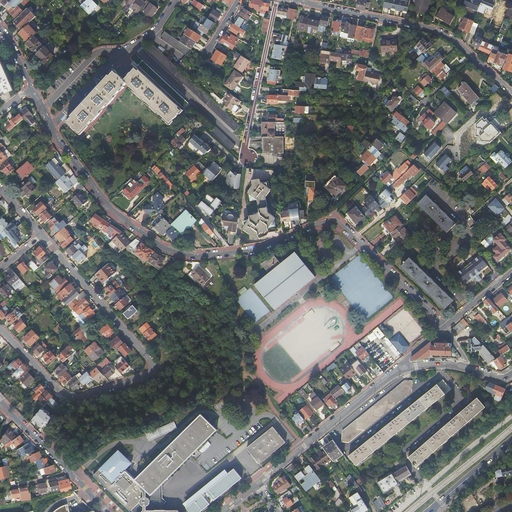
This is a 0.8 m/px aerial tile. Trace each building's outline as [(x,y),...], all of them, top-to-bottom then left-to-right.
[(22,0),(18,0),(18,1),(17,0),(15,0),(9,6),(13,10),(17,6),(22,0)] [(29,1),(27,0),(22,0),(17,6),(10,14),(15,18),(22,11),(20,8),(23,5),(24,6),(29,1)] [(86,0),(80,6),(89,14),(98,6),(92,0),(86,0)] [(141,0),(135,0),(134,2),(132,5),(131,7),(130,7),(136,11),(138,13),(139,12),(145,3),(143,1),(141,0)] [(204,5),(195,0),(194,0),(193,2),(192,3),(199,8),(198,10),(200,12),(204,5)] [(257,12),(260,12),(261,9),(263,2),(252,0),(250,0),(249,8),(252,9),(252,10),(254,10),(254,9),(257,10),(257,12)] [(263,0),(263,2),(261,9),(262,10),(261,13),(266,14),(262,31),(267,32),(271,11),(269,11),(270,5),(269,5),(270,1),(265,0),(263,0)] [(357,0),(356,9),(368,11),(370,2),(359,0),(357,0)] [(395,10),(397,1),(394,0),(384,0),(383,8),(388,9),(388,8),(391,9),(395,10)] [(403,11),(407,12),(408,7),(409,3),(403,2),(403,1),(397,0),(397,1),(395,10),(395,11),(400,12),(400,11),(403,11)] [(430,0),(427,0),(414,0),(412,10),(427,14),(430,0)] [(148,1),(142,9),(152,16),(154,14),(155,14),(156,12),(155,12),(158,8),(148,1)] [(442,7),(438,14),(435,17),(439,20),(441,19),(449,24),(454,17),(446,11),(446,10),(442,7)] [(36,17),(27,8),(13,22),(21,30),(27,24),(28,25),(29,23),(36,17)] [(248,21),(252,14),(243,8),(241,11),(242,12),(239,16),(248,21)] [(288,9),(287,19),(296,20),(297,13),(296,13),(296,11),(288,9)] [(214,10),(209,18),(216,22),(221,14),(216,11),(214,10)] [(306,33),(310,17),(300,15),(296,31),(306,33)] [(329,17),(322,16),(321,19),(319,25),(327,27),(329,17)] [(233,24),(241,29),(245,21),(238,17),(233,24)] [(321,19),(310,17),(306,33),(317,36),(319,25),(321,19)] [(203,25),(209,29),(211,30),(215,23),(207,18),(205,21),(202,19),(200,22),(203,24),(203,25)] [(120,19),(111,27),(117,33),(126,25),(120,19)] [(459,29),(470,33),(474,22),(464,19),(462,24),(461,23),(459,29)] [(340,32),(342,21),(336,20),(336,22),(334,22),(332,31),(340,32)] [(377,23),(367,21),(363,38),(368,39),(368,38),(373,39),(377,23)] [(197,22),(192,30),(197,33),(201,35),(202,36),(205,32),(207,33),(209,29),(203,25),(197,22)] [(37,32),(29,23),(28,25),(36,34),(37,32)] [(350,25),(350,24),(343,23),(341,29),(345,30),(344,33),(348,34),(350,25)] [(27,24),(21,30),(19,33),(28,25),(27,24)] [(242,34),(244,31),(241,29),(233,24),(229,30),(237,35),(239,32),(242,34)] [(36,34),(28,25),(19,33),(27,42),(34,36),(36,34)] [(357,27),(350,25),(348,34),(348,38),(354,39),(357,27)] [(189,28),(185,34),(185,35),(193,39),(196,41),(197,42),(201,35),(197,33),(192,30),(189,28)] [(362,41),(365,28),(361,28),(360,30),(358,29),(356,39),(362,41)] [(186,57),(192,50),(191,50),(191,49),(181,42),(180,42),(165,31),(160,38),(186,57)] [(276,45),(280,46),(283,35),(273,33),(273,34),(278,36),(277,40),(273,39),(272,44),(276,45)] [(428,33),(423,33),(418,38),(421,40),(416,45),(417,46),(420,49),(424,54),(433,46),(430,42),(428,44),(424,39),(428,33)] [(185,34),(180,42),(181,42),(191,49),(196,41),(193,39),(185,35),(185,34)] [(226,35),(221,44),(232,50),(239,39),(232,35),(230,37),(226,35)] [(283,46),(293,47),(294,44),(295,38),(293,37),(291,44),(285,43),(287,36),(283,35),(280,46),(283,46)] [(34,36),(27,42),(26,43),(28,45),(30,47),(30,48),(30,49),(32,51),(33,51),(36,53),(43,46),(34,36)] [(477,47),(479,48),(482,40),(476,37),(472,46),(477,47)] [(491,53),(494,47),(487,44),(488,41),(483,39),(482,40),(479,48),(479,49),(490,54),(491,53)] [(396,41),(382,41),(382,52),(397,51),(396,41)] [(197,42),(194,47),(200,51),(203,46),(197,42)] [(196,85),(177,68),(152,44),(147,50),(207,106),(212,100),(196,85)] [(282,51),(283,46),(280,46),(276,45),(274,54),(273,54),(272,60),(281,61),(282,56),(283,55),(284,54),(284,52),(283,52),(283,51),(282,51)] [(43,46),(36,54),(39,57),(45,64),(53,56),(43,46)] [(488,61),(493,64),(497,55),(499,48),(495,46),(494,47),(491,53),(490,54),(488,61)] [(310,62),(311,56),(313,56),(314,53),(310,53),(310,50),(304,49),(303,55),(301,64),(301,65),(305,65),(306,65),(311,66),(311,62),(310,62)] [(221,66),(227,57),(217,51),(212,60),(221,66)] [(331,52),(322,51),(321,63),(327,63),(326,70),(329,70),(330,61),(331,52)] [(335,53),(331,52),(330,61),(340,62),(340,58),(341,58),(342,54),(338,53),(335,53)] [(250,62),(236,53),(234,56),(239,60),(234,68),(242,73),(250,62)] [(506,56),(499,53),(495,63),(499,64),(500,62),(503,64),(506,56)] [(344,54),(342,54),(341,58),(341,61),(344,61),(345,61),(345,63),(349,63),(352,64),(353,55),(351,55),(344,54)] [(429,60),(423,54),(417,60),(423,65),(429,60)] [(511,71),(511,55),(508,54),(503,69),(511,72),(511,71)] [(437,66),(443,60),(440,56),(426,68),(431,71),(437,66)] [(13,90),(0,60),(0,95),(0,96),(0,95),(0,102),(2,106),(12,98),(9,92),(13,90)] [(124,81),(114,72),(67,122),(80,134),(122,88),(123,89),(124,88),(123,87),(126,84),(169,124),(188,104),(142,61),(124,81)] [(191,71),(184,64),(181,67),(188,74),(191,71)] [(366,71),(368,67),(358,64),(356,65),(355,68),(357,70),(360,71),(358,80),(364,82),(366,71)] [(446,75),(437,66),(431,71),(435,76),(441,80),(446,75)] [(270,70),(268,83),(275,85),(277,75),(280,76),(281,71),(270,70)] [(243,77),(234,71),(224,85),(233,91),(236,86),(243,77)] [(381,75),(366,71),(364,82),(367,83),(368,84),(370,85),(372,84),(373,85),(374,85),(378,82),(380,81),(381,75)] [(297,83),(296,87),(299,87),(306,88),(309,88),(310,84),(314,84),(315,75),(307,74),(306,77),(303,77),(302,83),(297,83)] [(423,80),(422,79),(419,81),(425,87),(432,80),(428,76),(423,80)] [(318,89),(323,89),(323,86),(325,85),(327,86),(328,79),(324,79),(324,78),(322,78),(322,79),(320,79),(320,78),(317,78),(315,78),(315,85),(318,85),(318,89)] [(349,80),(341,78),(339,86),(347,87),(349,80)] [(499,88),(495,85),(493,88),(490,90),(481,80),(474,86),(487,101),(490,97),(497,91),(499,88)] [(459,89),(464,94),(463,95),(472,105),(480,98),(474,92),(475,91),(475,89),(474,87),(472,87),(470,88),(466,82),(462,82),(462,86),(459,89)] [(423,91),(419,86),(414,90),(419,95),(423,91)] [(440,90),(447,97),(451,94),(444,86),(440,90)] [(503,97),(497,91),(490,97),(496,103),(503,97)] [(237,106),(241,102),(230,93),(227,97),(227,98),(227,99),(223,103),(225,105),(224,106),(224,107),(224,108),(225,109),(226,109),(227,109),(227,108),(230,111),(231,110),(233,107),(232,107),(233,105),(235,105),(237,106)] [(281,95),(278,95),(278,97),(268,96),(268,104),(277,104),(277,101),(289,102),(290,96),(281,95)] [(392,100),(387,107),(393,111),(401,101),(401,100),(401,99),(402,99),(402,98),(401,97),(400,97),(399,97),(396,95),(394,96),(391,99),(392,100)] [(212,100),(207,106),(234,131),(240,126),(212,100)] [(443,121),(446,124),(456,113),(446,102),(435,114),(443,121)] [(24,119),(26,121),(30,126),(35,122),(30,116),(32,115),(26,108),(19,113),(20,114),(24,119)] [(434,113),(430,109),(419,119),(423,123),(426,127),(429,130),(435,124),(430,119),(434,113)] [(397,112),(393,117),(394,117),(406,126),(409,122),(397,112)] [(10,121),(15,127),(24,119),(20,114),(14,119),(10,121)] [(406,126),(394,117),(393,119),(394,120),(392,123),(396,126),(394,128),(401,133),(400,132),(400,133),(396,138),(395,139),(401,143),(406,137),(403,135),(405,132),(405,133),(408,128),(406,126)] [(477,125),(477,128),(476,132),(476,137),(478,137),(478,141),(480,141),(480,143),(488,143),(500,133),(496,129),(501,125),(499,122),(497,120),(495,118),(489,123),(487,120),(485,122),(483,119),(477,125)] [(443,121),(433,133),(436,136),(446,124),(443,121)] [(262,122),(262,137),(263,137),(286,137),(288,137),(288,123),(284,123),(269,122),(262,122)] [(37,131),(40,134),(45,130),(43,126),(37,130),(37,131)] [(215,127),(210,133),(230,151),(235,146),(215,127)] [(185,131),(182,128),(174,137),(176,138),(172,143),(176,147),(175,148),(179,152),(183,146),(182,144),(186,140),(181,135),(185,131)] [(195,135),(189,142),(199,151),(199,150),(204,144),(203,143),(199,140),(195,135)] [(286,137),(263,137),(263,154),(272,154),(283,153),(286,153),(286,137)] [(377,139),(368,150),(369,150),(377,158),(382,153),(381,153),(388,146),(381,139),(379,141),(377,139)] [(205,154),(211,150),(211,149),(208,147),(205,144),(204,144),(199,150),(204,155),(205,154)] [(0,154),(0,165),(2,168),(8,162),(5,160),(11,155),(6,149),(0,154)] [(368,150),(367,149),(360,156),(362,158),(369,150),(368,150)] [(214,154),(211,150),(205,154),(208,158),(214,154)] [(377,158),(369,150),(362,158),(365,162),(370,166),(373,162),(377,158)] [(511,162),(501,150),(495,156),(505,168),(511,162)] [(59,181),(71,170),(66,163),(61,168),(59,165),(57,164),(59,162),(56,158),(47,165),(51,169),(49,171),(52,175),(53,174),(59,181)] [(397,181),(402,176),(400,175),(411,164),(408,160),(397,171),(392,176),(395,179),(397,181)] [(28,162),(18,170),(25,178),(35,169),(28,162)] [(8,163),(1,169),(2,169),(1,170),(4,172),(5,172),(8,175),(14,170),(8,163)] [(204,172),(202,174),(212,182),(220,173),(215,168),(216,167),(212,164),(204,172)] [(481,167),(478,170),(481,174),(485,170),(486,172),(490,168),(485,164),(482,167),(481,167)] [(368,168),(365,165),(360,169),(357,172),(361,176),(368,169),(368,168)] [(419,171),(414,165),(408,171),(402,176),(397,181),(393,185),(395,188),(397,186),(398,185),(399,186),(411,174),(413,177),(419,171)] [(158,176),(170,191),(172,189),(171,187),(172,185),(165,177),(157,168),(156,168),(155,166),(152,169),(158,176)] [(199,178),(202,174),(204,172),(203,171),(201,173),(195,166),(189,171),(190,171),(189,172),(186,175),(192,180),(192,181),(194,182),(199,178)] [(314,200),(316,168),(314,169),(313,182),(307,182),(307,188),(310,188),(309,195),(309,200),(314,200)] [(458,179),(459,180),(470,170),(469,170),(463,175),(458,179)] [(470,170),(459,180),(462,183),(473,174),(470,170)] [(393,177),(388,171),(380,179),(384,184),(388,180),(389,181),(393,177)] [(236,177),(233,174),(230,172),(226,176),(230,180),(229,187),(234,187),(234,189),(238,190),(241,175),(238,175),(237,177),(236,177)] [(501,173),(498,176),(504,182),(507,179),(501,173)] [(134,182),(132,181),(127,186),(129,188),(125,191),(128,194),(126,196),(130,200),(134,196),(135,197),(148,184),(139,176),(134,182)] [(31,177),(28,180),(33,185),(36,182),(31,177)] [(497,186),(489,177),(482,184),(486,189),(489,186),(493,190),(497,186)] [(347,186),(339,178),(328,188),(336,197),(347,186)] [(33,185),(28,180),(20,186),(29,196),(36,189),(33,185)] [(277,189),(276,181),(269,182),(269,180),(260,181),(260,180),(259,180),(259,181),(252,182),(252,186),(247,193),(249,194),(250,202),(256,201),(258,202),(260,214),(255,215),(255,217),(250,217),(250,221),(244,222),(245,227),(243,229),(250,234),(250,237),(258,236),(258,237),(259,238),(259,235),(260,235),(260,234),(264,233),(263,231),(265,229),(269,231),(268,230),(270,228),(276,227),(275,220),(275,219),(268,213),(265,194),(269,193),(269,192),(271,190),(277,189)] [(80,193),(85,188),(80,181),(74,186),(80,193)] [(380,197),(376,201),(376,202),(379,205),(382,209),(388,205),(396,198),(393,194),(392,194),(387,189),(380,196),(380,197)] [(415,197),(408,190),(401,198),(407,204),(415,197)] [(75,197),(73,199),(81,208),(87,202),(80,193),(78,194),(75,197)] [(505,198),(502,200),(507,206),(509,204),(511,206),(511,205),(511,196),(510,194),(505,198)] [(124,201),(118,195),(112,202),(117,207),(124,201)] [(157,210),(159,213),(166,206),(163,204),(163,198),(162,196),(160,196),(159,195),(158,195),(158,196),(156,196),(154,197),(154,203),(151,205),(148,205),(144,210),(145,211),(136,220),(142,225),(157,210)] [(202,213),(206,214),(209,217),(219,205),(207,195),(197,208),(202,211),(202,213)] [(435,203),(426,195),(417,204),(447,233),(456,223),(447,215),(448,214),(445,211),(444,212),(437,206),(439,205),(436,202),(435,203)] [(382,209),(379,205),(376,202),(376,201),(373,198),(371,196),(364,202),(368,205),(364,209),(369,215),(376,209),(379,213),(383,209),(382,209)] [(47,208),(41,202),(33,208),(39,215),(47,208)] [(299,212),(299,210),(297,210),(296,208),(295,207),(289,208),(289,209),(291,221),(295,220),(295,219),(297,219),(300,219),(299,212)] [(356,224),(364,217),(357,207),(348,215),(351,219),(352,219),(356,224)] [(281,213),(282,222),(286,221),(287,221),(287,222),(291,222),(291,221),(289,209),(283,210),(283,211),(283,213),(281,213)] [(46,223),(54,215),(52,212),(50,214),(46,210),(40,216),(46,223)] [(172,226),(173,227),(179,233),(182,236),(197,221),(187,211),(172,226)] [(304,211),(299,212),(300,219),(300,220),(307,219),(307,218),(304,218),(304,211)] [(475,212),(471,216),(477,225),(482,222),(475,212)] [(107,222),(104,220),(96,214),(91,222),(102,229),(102,230),(107,222)] [(236,235),(238,218),(234,218),(233,215),(229,215),(227,217),(222,216),(222,221),(224,223),(223,226),(228,226),(229,226),(230,228),(229,228),(228,234),(236,235)] [(391,234),(403,225),(396,216),(384,225),(391,234)] [(55,228),(59,233),(65,227),(73,220),(71,217),(65,222),(63,220),(59,223),(54,218),(49,223),(51,225),(49,227),(52,231),(54,229),(55,228)] [(167,233),(173,227),(172,226),(163,217),(159,221),(156,219),(152,223),(164,235),(167,233)] [(213,233),(202,219),(198,223),(209,236),(213,233)] [(106,232),(115,238),(121,233),(122,232),(107,222),(102,230),(106,233),(106,232)] [(3,228),(16,243),(20,240),(15,233),(13,230),(16,228),(13,223),(11,224),(10,223),(7,225),(3,228)] [(412,237),(403,224),(403,225),(391,234),(390,234),(399,246),(412,237)] [(58,234),(54,237),(64,248),(73,240),(69,235),(71,234),(65,227),(59,233),(58,234)] [(179,233),(173,227),(167,233),(173,239),(179,233)] [(14,248),(18,245),(16,243),(3,228),(0,230),(0,233),(3,238),(6,236),(10,240),(9,241),(14,248)] [(113,240),(123,251),(125,249),(130,245),(131,244),(121,233),(115,238),(113,240)] [(131,244),(130,245),(131,246),(128,249),(132,252),(135,249),(140,242),(137,239),(131,244)] [(496,252),(497,253),(493,257),(498,262),(511,249),(504,242),(499,246),(500,247),(497,250),(497,251),(496,252)] [(66,251),(71,257),(72,256),(79,250),(82,247),(79,244),(75,248),(73,245),(66,251)] [(137,253),(148,261),(155,252),(143,244),(137,253)] [(41,266),(48,259),(44,255),(45,254),(45,253),(45,252),(44,250),(43,250),(40,247),(33,253),(39,260),(37,261),(41,266)] [(79,250),(72,256),(78,263),(82,260),(83,261),(86,258),(79,250)] [(155,252),(148,261),(160,269),(163,264),(162,263),(165,259),(155,252)] [(311,266),(308,268),(295,252),(280,263),(273,255),(261,264),(268,273),(254,284),(274,309),(315,276),(310,270),(312,268),(311,266)] [(459,272),(456,274),(464,284),(470,279),(474,276),(477,274),(481,270),(487,266),(479,256),(476,258),(471,262),(464,268),(459,272)] [(403,262),(404,263),(401,267),(444,309),(453,300),(447,294),(448,293),(445,291),(444,292),(433,280),(434,279),(431,277),(430,278),(418,266),(419,265),(416,262),(415,263),(409,258),(405,262),(404,261),(403,262)] [(30,269),(24,262),(18,268),(24,274),(30,269)] [(28,266),(34,272),(38,268),(32,262),(28,266)] [(45,275),(49,279),(52,276),(51,275),(57,270),(52,263),(51,264),(50,263),(47,265),(48,267),(46,269),(48,272),(45,275)] [(108,265),(96,275),(104,283),(115,273),(108,265)] [(197,281),(202,287),(210,279),(198,267),(195,271),(191,275),(197,281)] [(191,275),(195,271),(194,270),(188,276),(195,283),(197,281),(191,275)] [(474,276),(470,279),(471,281),(475,278),(476,279),(479,277),(478,275),(482,272),(481,270),(477,274),(474,276)] [(19,279),(13,272),(11,274),(5,279),(12,286),(19,279)] [(62,280),(58,276),(49,284),(57,292),(68,283),(65,279),(62,280)] [(106,294),(109,297),(116,291),(119,289),(121,287),(114,280),(109,284),(111,286),(106,290),(108,292),(106,294)] [(75,289),(70,284),(57,296),(62,301),(62,300),(75,289)] [(12,293),(6,286),(0,290),(0,291),(5,298),(12,293)] [(269,312),(251,287),(248,290),(245,286),(239,291),(242,295),(237,299),(254,322),(269,312)] [(62,300),(67,306),(68,305),(74,300),(79,295),(75,289),(62,300)] [(126,296),(126,295),(123,291),(122,292),(119,289),(116,291),(109,297),(112,300),(115,298),(116,299),(115,300),(115,301),(117,303),(124,298),(126,296)] [(493,300),(499,307),(507,301),(501,293),(497,297),(493,300)] [(74,300),(68,305),(72,310),(73,310),(75,312),(79,316),(79,315),(90,306),(89,305),(89,304),(84,298),(77,304),(74,300)] [(128,303),(124,298),(117,303),(116,305),(120,310),(128,303)] [(498,310),(488,298),(486,300),(484,302),(494,313),(498,310)] [(0,311),(1,310),(8,304),(6,301),(0,306),(0,311)] [(129,320),(139,312),(135,307),(134,308),(133,306),(123,314),(129,320)] [(18,319),(20,318),(21,316),(24,314),(18,307),(9,315),(6,318),(9,321),(11,324),(18,319)] [(79,315),(79,316),(77,317),(78,319),(79,319),(81,321),(81,322),(83,325),(84,324),(84,325),(86,324),(84,322),(87,319),(88,320),(95,314),(89,307),(79,316),(79,315)] [(6,318),(9,315),(6,311),(3,313),(1,310),(0,311),(0,319),(1,319),(3,321),(6,318)] [(485,321),(479,314),(476,316),(483,323),(485,321)] [(468,324),(463,319),(460,322),(453,328),(458,334),(465,328),(464,327),(468,324)] [(17,320),(12,325),(14,327),(19,333),(26,326),(21,321),(19,323),(17,320)] [(156,335),(146,323),(139,329),(149,341),(156,335)] [(63,329),(59,324),(53,329),(58,334),(63,329)] [(161,332),(168,326),(165,324),(159,329),(161,332)] [(114,332),(107,325),(99,331),(106,339),(114,332)] [(90,337),(81,327),(74,333),(77,337),(74,339),(77,343),(80,340),(83,343),(90,337)] [(380,339),(385,335),(379,327),(367,336),(371,342),(378,337),(380,339)] [(39,338),(32,330),(23,338),(30,346),(39,338)] [(117,340),(115,338),(110,343),(115,349),(122,343),(119,339),(117,340)] [(488,364),(494,361),(495,360),(476,339),(468,340),(469,345),(468,345),(468,351),(474,351),(474,350),(479,350),(479,354),(484,359),(488,364)] [(431,346),(431,343),(418,353),(411,359),(412,360),(427,358),(431,355),(445,355),(451,355),(451,344),(447,344),(447,340),(444,340),(444,342),(441,342),(441,343),(435,343),(435,346),(431,346)] [(39,344),(32,350),(32,351),(34,353),(35,353),(38,356),(44,350),(44,349),(46,347),(41,341),(38,343),(39,344)] [(0,352),(8,345),(5,342),(0,346),(0,352)] [(365,350),(359,342),(350,349),(354,354),(356,353),(363,361),(369,356),(367,353),(365,350)] [(89,356),(99,348),(94,343),(85,351),(89,356)] [(131,351),(125,343),(119,349),(123,354),(125,357),(131,351)] [(510,350),(506,343),(492,353),(497,358),(501,356),(510,350)] [(397,356),(400,354),(392,344),(391,344),(392,346),(390,347),(397,356)] [(73,348),(70,345),(66,348),(61,352),(62,353),(59,356),(64,362),(68,359),(71,356),(68,353),(73,348)] [(103,353),(99,348),(89,356),(94,361),(103,353)] [(55,357),(49,351),(43,357),(45,360),(45,361),(45,362),(45,363),(46,364),(47,364),(48,363),(49,364),(55,357)] [(501,356),(497,358),(495,360),(494,361),(496,365),(499,369),(507,364),(501,356)] [(123,359),(121,357),(115,361),(118,364),(115,367),(121,373),(129,366),(123,359)] [(106,358),(96,367),(96,368),(99,370),(102,367),(101,366),(105,363),(107,365),(110,363),(106,358)] [(16,371),(23,364),(18,359),(16,361),(15,360),(13,361),(6,368),(9,370),(11,370),(13,368),(16,371)] [(358,360),(351,366),(357,373),(359,377),(367,371),(358,360)] [(349,363),(340,370),(348,380),(357,373),(351,366),(349,363)] [(28,369),(23,364),(16,371),(13,373),(18,378),(28,369)] [(67,369),(63,364),(55,371),(60,376),(67,369)] [(114,372),(109,366),(102,372),(107,378),(114,372)] [(96,368),(89,374),(93,379),(94,381),(96,379),(98,382),(104,376),(99,370),(96,368)] [(76,376),(83,386),(86,383),(87,384),(93,379),(89,374),(87,372),(85,373),(83,370),(76,376)] [(34,379),(27,372),(20,379),(23,383),(26,387),(34,379)] [(72,378),(66,372),(59,378),(65,385),(69,381),(71,379),(72,378)] [(75,376),(72,378),(73,380),(72,381),(71,379),(69,381),(70,383),(68,384),(73,390),(78,387),(76,384),(79,382),(75,376)] [(351,387),(346,380),(339,385),(347,394),(348,395),(351,393),(350,391),(349,389),(351,387)] [(349,443),(411,392),(412,381),(409,381),(405,380),(342,432),(341,442),(349,443)] [(356,466),(423,412),(450,390),(443,380),(349,456),(356,466)] [(490,383),(490,382),(485,381),(482,384),(485,389),(490,383)] [(502,398),(506,390),(496,386),(496,385),(490,383),(485,389),(488,391),(488,392),(496,395),(502,398)] [(44,388),(40,384),(34,390),(36,392),(32,397),(36,401),(38,398),(41,396),(41,395),(40,394),(44,390),(43,389),(44,388)] [(339,385),(330,393),(331,393),(336,399),(344,392),(339,385)] [(308,398),(301,389),(298,392),(305,401),(308,398)] [(52,397),(46,391),(41,395),(41,396),(38,398),(45,405),(47,402),(52,397)] [(324,404),(315,393),(310,397),(313,400),(311,403),(317,410),(324,404)] [(323,399),(329,407),(337,400),(336,399),(331,393),(323,399)] [(56,402),(52,398),(47,403),(52,408),(56,402)] [(478,399),(408,457),(414,464),(413,464),(414,466),(415,465),(416,466),(485,408),(478,399)] [(313,413),(307,405),(299,411),(305,419),(313,413)] [(42,409),(33,419),(42,427),(47,422),(45,420),(50,415),(42,409)] [(298,425),(304,420),(296,410),(293,412),(295,415),(292,417),(298,425)] [(131,510),(132,511),(180,511),(177,509),(160,508),(160,504),(164,501),(160,498),(161,484),(170,475),(170,476),(217,430),(201,414),(135,479),(126,469),(132,464),(119,451),(94,475),(129,511),(131,510)] [(286,443),(273,427),(247,448),(260,463),(286,443)] [(12,433),(8,429),(3,434),(1,436),(2,437),(0,439),(0,441),(4,445),(10,441),(16,437),(12,433)] [(22,441),(18,435),(16,437),(10,441),(12,443),(15,448),(20,445),(19,443),(20,442),(22,441)] [(324,449),(334,442),(333,440),(323,447),(324,449)] [(333,461),(343,454),(334,442),(329,445),(324,449),(325,451),(331,459),(333,461)] [(26,443),(16,449),(21,457),(33,451),(30,446),(28,447),(27,445),(26,443)] [(331,459),(325,451),(322,453),(321,452),(320,453),(318,454),(319,455),(316,458),(315,456),(310,460),(317,469),(331,459)] [(28,456),(30,462),(33,461),(41,458),(38,452),(36,453),(35,453),(34,452),(31,453),(32,454),(28,456)] [(334,462),(343,455),(343,454),(333,461),(334,462)] [(35,462),(38,470),(39,469),(48,466),(46,459),(45,458),(45,459),(44,457),(41,458),(33,461),(34,463),(35,462)] [(292,464),(284,470),(290,478),(295,475),(293,472),(294,471),(293,470),(295,468),(293,466),(292,464)] [(48,466),(39,469),(41,475),(44,474),(54,471),(53,469),(52,465),(48,466)] [(6,486),(10,486),(9,480),(8,475),(8,471),(7,467),(7,466),(0,467),(0,479),(6,478),(6,480),(6,486)] [(306,482),(302,486),(306,491),(320,480),(309,466),(305,470),(306,472),(303,474),(302,472),(295,477),(299,482),(303,479),(306,482)] [(393,473),(393,475),(406,467),(405,466),(393,473)] [(504,477),(511,474),(511,466),(500,470),(498,470),(495,472),(497,478),(504,476),(504,477)] [(406,467),(393,475),(398,482),(410,474),(406,467)] [(391,471),(376,480),(378,482),(393,473),(391,471)] [(393,473),(378,482),(384,493),(399,484),(398,483),(398,482),(393,475),(393,473)] [(240,474),(224,486),(228,491),(244,480),(240,474)] [(410,474),(398,482),(398,483),(405,479),(411,475),(410,474)] [(60,490),(60,491),(65,490),(70,488),(68,479),(64,476),(56,478),(57,481),(60,490)] [(278,494),(286,489),(290,486),(287,481),(284,477),(279,480),(280,482),(273,487),(276,491),(278,494)] [(51,492),(60,490),(57,481),(48,483),(51,492)] [(46,492),(45,484),(38,485),(39,493),(46,492)] [(399,484),(384,493),(385,495),(393,490),(400,485),(399,484)] [(198,504),(213,493),(207,485),(192,496),(198,504)] [(19,489),(21,501),(23,500),(22,494),(28,494),(27,488),(19,489)] [(349,498),(355,507),(351,510),(351,511),(364,511),(368,510),(358,493),(349,498)] [(285,504),(287,508),(294,504),(291,500),(289,501),(287,497),(283,500),(285,504)] [(381,507),(385,505),(381,498),(373,503),(377,510),(381,507)]
